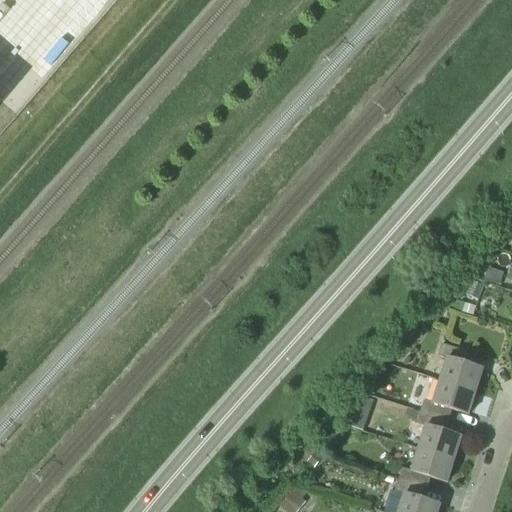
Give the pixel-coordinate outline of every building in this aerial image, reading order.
[(485,281),(500,287),(504,274),(489,269),(485,281)] [(476,308),(464,304),(461,314),(473,317),(476,308)] [(439,383),(475,394),(482,372),(461,365),(465,353),(441,346),(437,358),(446,361),(439,383)] [(475,394),(439,383),(432,405),(423,402),(419,413),(443,421),(447,410),(468,417),(475,394)] [(416,423),(419,413),(408,409),(405,416),(409,417),(408,420),(416,423)] [(461,440),(440,433),(443,421),(419,413),(416,423),(416,425),(425,428),(418,450),(454,462),(461,440)] [(401,469),(397,482),(422,489),(425,478),(447,485),(454,462),(418,450),(411,472),(401,469)] [(306,463),(307,463),(314,469),(322,459),(316,453),(315,452),(306,463)] [(438,511),(440,508),(418,501),(422,489),(397,482),(393,493),(403,496),(398,511),(438,511)] [(298,511),(306,503),(291,491),(278,507),(283,511),(298,511)]
